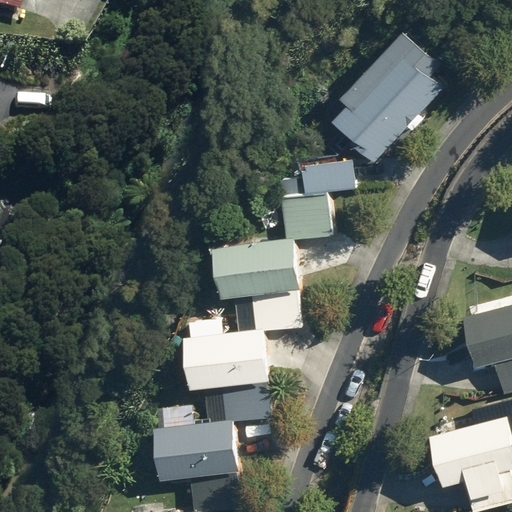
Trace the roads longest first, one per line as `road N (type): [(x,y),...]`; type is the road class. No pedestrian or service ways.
road 1 (residential): [(291,511),(337,377),(415,203),(484,110),(511,87)]
road 2 (residential): [(511,128),(452,214),(361,511)]
